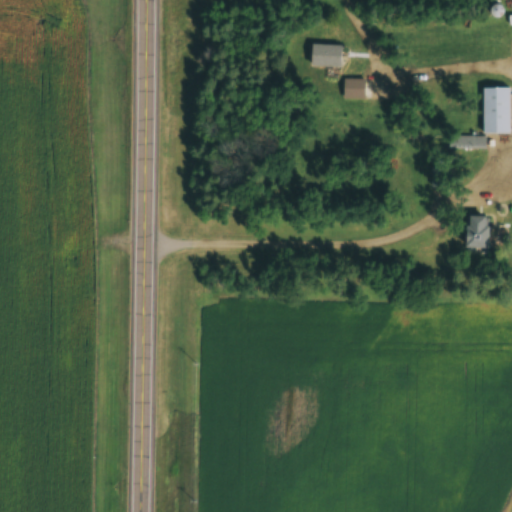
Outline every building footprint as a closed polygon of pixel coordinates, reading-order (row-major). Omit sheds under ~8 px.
[(314,67),(347,67),(347,44),(314,44),(314,67)] [(511,133),(511,88),(487,88),(487,134),(511,133)] [(472,136),(472,147),(485,147),(485,136),(472,136)] [(432,168),(432,187),(452,187),(452,168),(432,168)] [(496,248),(496,217),(468,217),(468,248),(496,248)]
